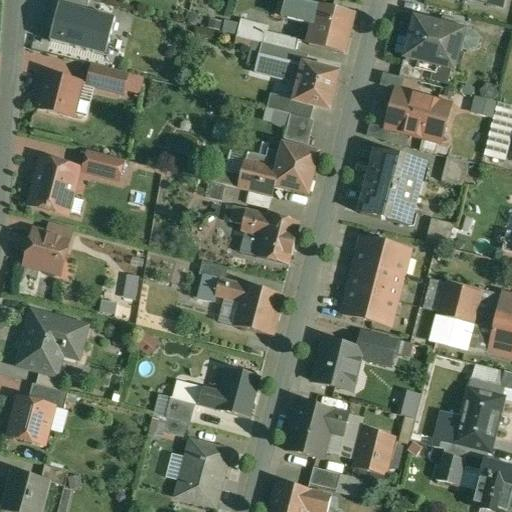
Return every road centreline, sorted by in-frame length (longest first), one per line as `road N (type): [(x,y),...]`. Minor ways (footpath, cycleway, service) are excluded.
road 1 (residential): [(247,511),(379,0)]
road 2 (residential): [(0,168),(14,0)]
